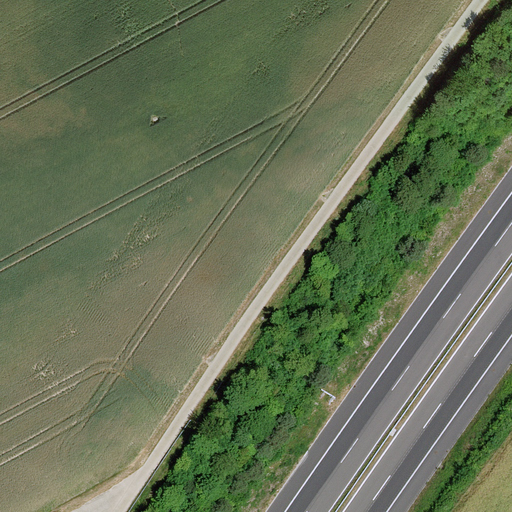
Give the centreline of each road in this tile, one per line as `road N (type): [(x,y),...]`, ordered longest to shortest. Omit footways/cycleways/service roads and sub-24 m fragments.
road 1 (track): [(92,511),(127,497),(482,0)]
road 2 (motorway): [(511,226),(306,511)]
road 3 (motorway): [(364,511),(511,306)]
